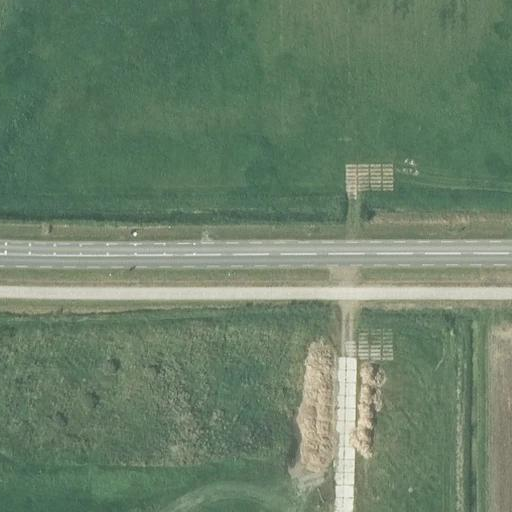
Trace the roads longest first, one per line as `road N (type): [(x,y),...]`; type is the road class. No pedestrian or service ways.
road 1 (secondary): [(511,254),(6,254)]
road 2 (track): [(341,511),(349,164)]
road 3 (track): [(197,478),(266,363),(344,362)]
